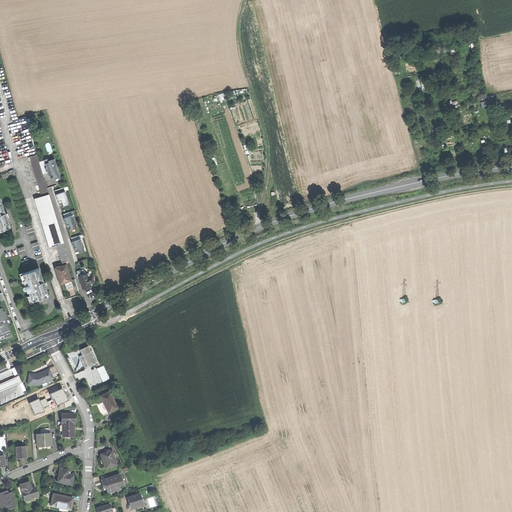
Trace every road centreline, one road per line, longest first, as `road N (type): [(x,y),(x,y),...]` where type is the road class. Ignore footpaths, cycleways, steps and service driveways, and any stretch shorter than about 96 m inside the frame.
road 1 (tertiary): [(47,337),(258,223),(421,179),(511,166)]
road 2 (track): [(511,186),(299,235),(121,320),(98,322)]
road 3 (track): [(243,0),(237,44),(267,145),(258,223)]
